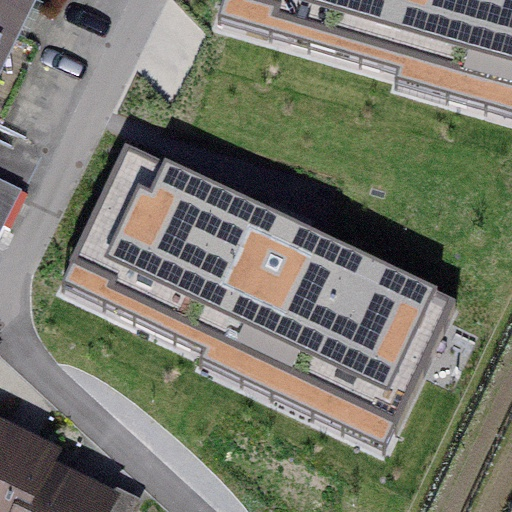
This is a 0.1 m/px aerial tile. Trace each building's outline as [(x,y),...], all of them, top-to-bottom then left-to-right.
[(0,0),(0,121),(2,122),(17,92),(4,86),(8,78),(18,83),(32,54),(22,49),(45,0),(0,0)] [(511,0),(248,0),(246,12),(511,65),(511,0)] [(450,337),(161,162),(105,253),(394,428),(450,337)] [(0,241),(22,196),(0,184),(0,241)] [(0,511),(12,511),(19,499),(34,507),(56,461),(62,447),(0,417),(0,511)] [(110,511),(120,491),(56,461),(34,507),(19,499),(12,511),(110,511)]
